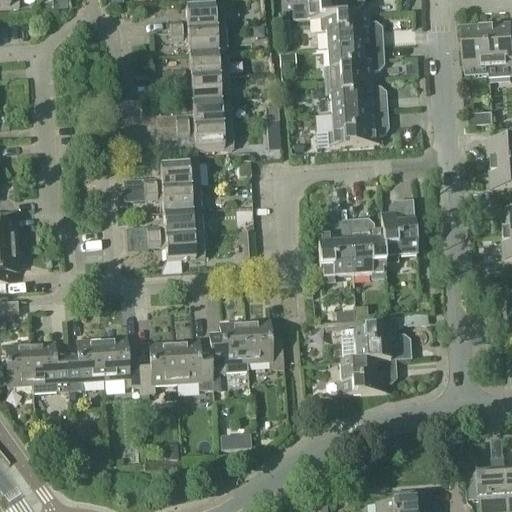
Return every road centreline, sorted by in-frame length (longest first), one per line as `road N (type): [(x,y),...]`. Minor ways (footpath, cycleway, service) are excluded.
road 1 (residential): [(121,294),(284,286),(280,179),(453,173)]
road 2 (residential): [(76,294),(74,238),(51,224),(39,54),(91,11)]
road 3 (residential): [(121,294),(110,40),(91,11)]
road 4 (residential): [(220,511),(356,433),(464,406)]
road 5 (residential): [(464,406),(453,173)]
road 6 (residential): [(453,173),(449,7)]
